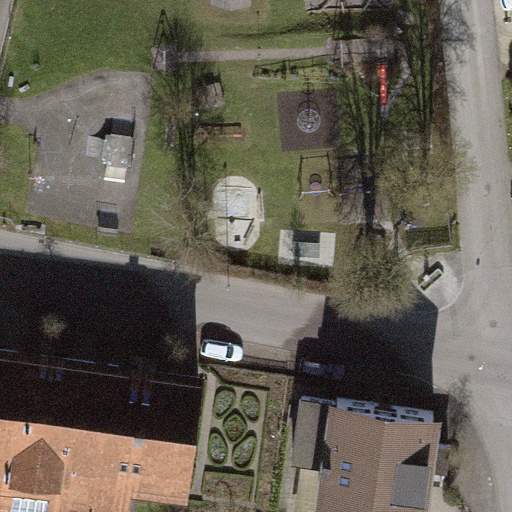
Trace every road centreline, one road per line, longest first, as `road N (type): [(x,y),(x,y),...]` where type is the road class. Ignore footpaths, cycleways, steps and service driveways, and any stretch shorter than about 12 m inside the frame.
road 1 (residential): [(0,265),(511,373)]
road 2 (residential): [(466,0),(511,373)]
